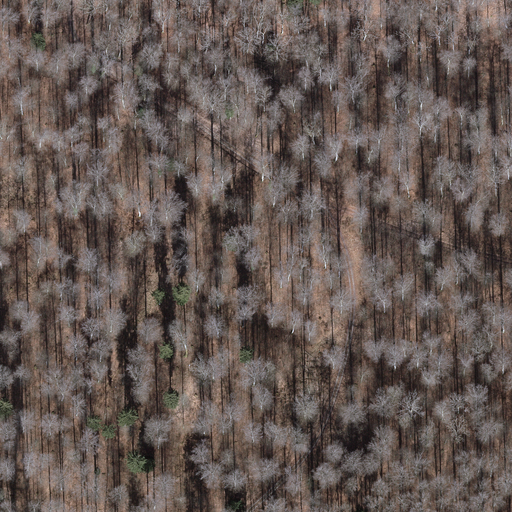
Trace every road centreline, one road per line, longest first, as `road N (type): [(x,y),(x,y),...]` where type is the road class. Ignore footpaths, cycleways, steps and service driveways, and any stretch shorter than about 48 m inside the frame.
road 1 (track): [(71,0),(74,38),(91,60),(328,208),(352,315),(338,390),(308,451),(255,511)]
road 2 (track): [(328,208),(511,261)]
